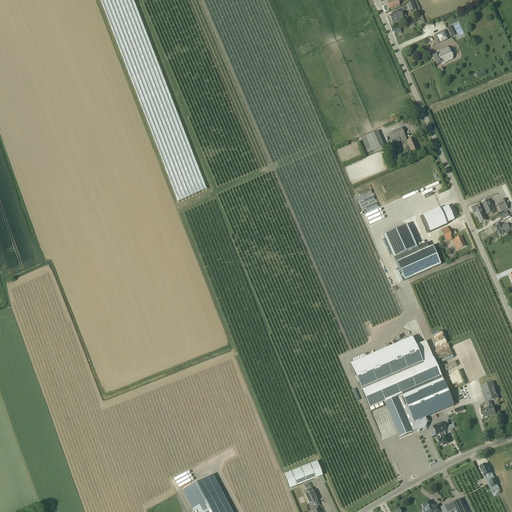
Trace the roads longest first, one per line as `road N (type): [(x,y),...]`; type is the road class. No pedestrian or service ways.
road 1 (unclassified): [(511,318),(376,0)]
road 2 (unknown): [(422,479),(384,448),(341,360),(405,321),(403,300)]
road 3 (unclassified): [(364,511),(511,440)]
